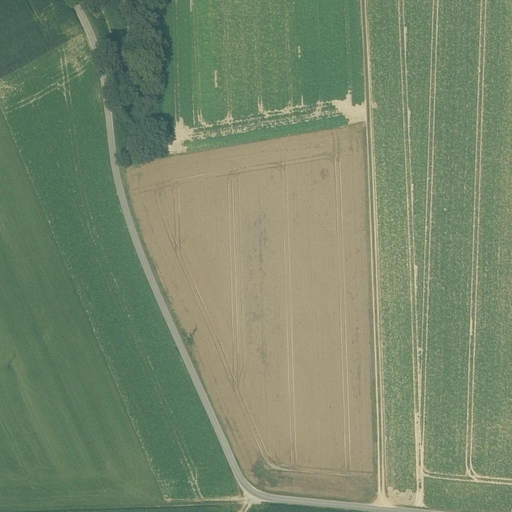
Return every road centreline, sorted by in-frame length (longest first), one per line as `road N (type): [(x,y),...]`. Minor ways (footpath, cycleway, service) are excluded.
road 1 (unclassified): [(75,0),(103,66),(118,194),(246,494),(420,511)]
road 2 (track): [(243,504),(72,507)]
